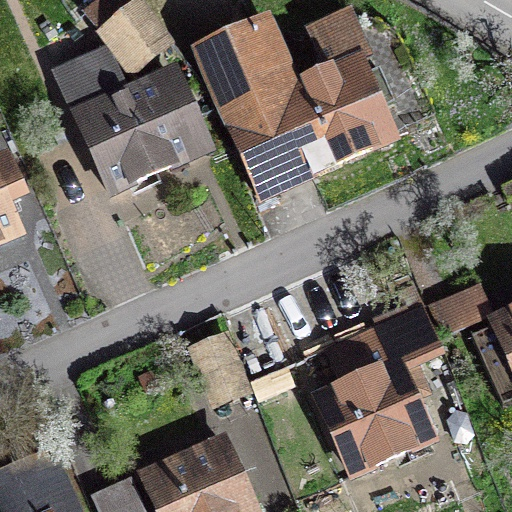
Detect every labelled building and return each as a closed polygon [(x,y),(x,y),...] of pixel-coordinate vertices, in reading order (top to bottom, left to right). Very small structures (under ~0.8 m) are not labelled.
[(107,0),(89,14),(135,74),(169,48),(132,0),(107,0)] [(196,56),(258,199),(392,141),(377,108),(392,101),(379,72),(364,79),(359,67),(369,63),(350,18),(309,34),(328,80),(288,98),(258,29),(196,56)] [(111,194),(190,159),(181,139),(197,132),(179,90),(163,97),(157,85),(78,120),(111,194)] [(0,242),(17,235),(3,205),(21,197),(6,163),(0,165),(0,242)] [(431,311),(443,339),(490,319),(477,291),(431,311)] [(319,403),(352,477),(430,442),(412,401),(425,395),(413,368),(441,355),(414,292),(399,298),(404,310),(376,322),(380,332),(346,347),(363,384),(319,403)] [(477,339),(506,404),(511,401),(511,318),(494,326),(496,331),(477,339)] [(194,352),(217,408),(245,396),(223,340),(194,352)] [(144,480),(158,511),(252,511),(223,446),(144,480)] [(75,511),(71,503),(64,506),(42,457),(0,476),(0,498),(6,511),(75,511)] [(93,501),(97,511),(143,511),(132,484),(93,501)]
